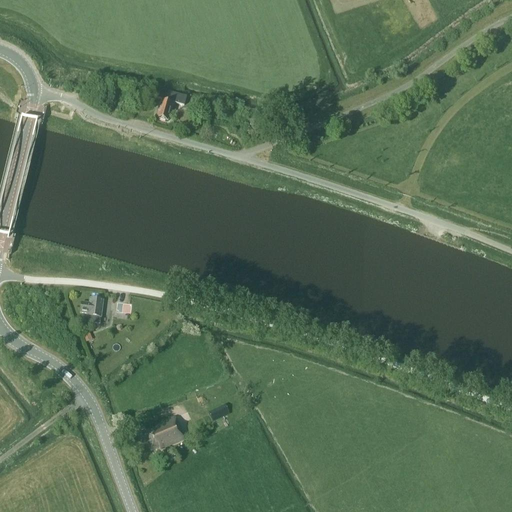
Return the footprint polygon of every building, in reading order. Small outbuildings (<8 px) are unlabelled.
[(161,102),(160,102),(158,111),(159,111),(157,118),(159,119),(158,119),(165,121),(167,121),(169,114),(170,114),(172,106),(173,106),(173,104),(172,104),(172,103),(184,106),(186,97),(160,90),(157,99),(162,100),(162,102),(161,102)] [(144,94),(135,91),(133,98),(142,100),(144,94)] [(155,96),(146,93),(143,103),(153,106),(155,96)] [(87,314),(87,316),(86,323),(100,325),(103,301),(89,299),(89,304),(81,303),(79,313),(87,314)] [(132,304),(117,302),(115,313),(131,315),(132,304)] [(84,344),(93,340),(89,331),(80,335),(84,344)] [(160,449),(183,439),(174,417),(148,428),(149,430),(137,435),(141,443),(146,441),(151,451),(159,448),(160,449)]
